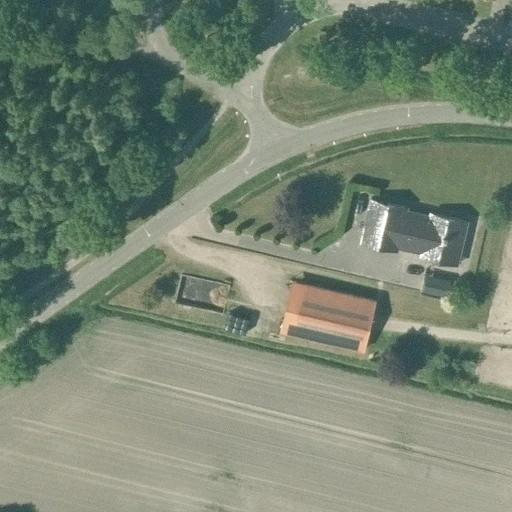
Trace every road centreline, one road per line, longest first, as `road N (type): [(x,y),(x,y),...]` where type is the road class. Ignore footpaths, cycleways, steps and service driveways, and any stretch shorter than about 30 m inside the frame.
road 1 (tertiary): [(0,341),(276,151)]
road 2 (residential): [(250,100),(255,65),(270,39),(325,9),(511,43)]
road 3 (tertiary): [(276,151),(373,120),(511,115)]
road 4 (unclassified): [(250,100),(162,58),(153,0)]
